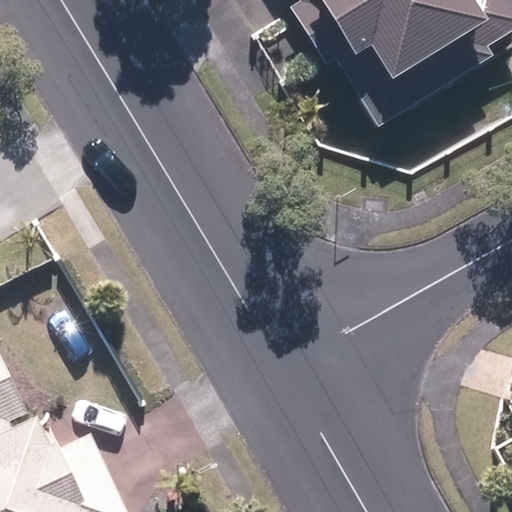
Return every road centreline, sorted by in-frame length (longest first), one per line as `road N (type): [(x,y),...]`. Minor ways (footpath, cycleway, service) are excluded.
road 1 (tertiary): [(55,0),(286,370)]
road 2 (residential): [(511,244),(286,370)]
road 3 (tertiary): [(286,370),(368,511)]
